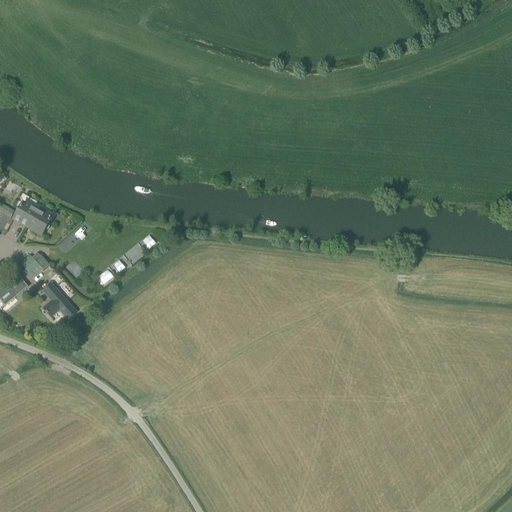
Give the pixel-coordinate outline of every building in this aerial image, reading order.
[(0,202),(0,211),(10,218),(14,211),(0,202)] [(13,220),(40,237),(52,216),(41,210),(38,213),(23,204),(13,220)] [(66,253),(92,228),(84,220),(58,245),(66,253)] [(136,260),(143,255),(138,248),(131,252),(136,260)] [(43,271),(31,256),(21,265),(33,280),(43,271)] [(114,265),(121,273),(129,267),(122,258),(114,265)] [(15,299),(28,288),(16,273),(0,286),(0,297),(8,291),(15,299)] [(59,310),(68,321),(76,313),(51,284),(42,292),(51,302),(42,310),(46,313),(45,314),(46,315),(47,314),(50,318),(59,310)]
